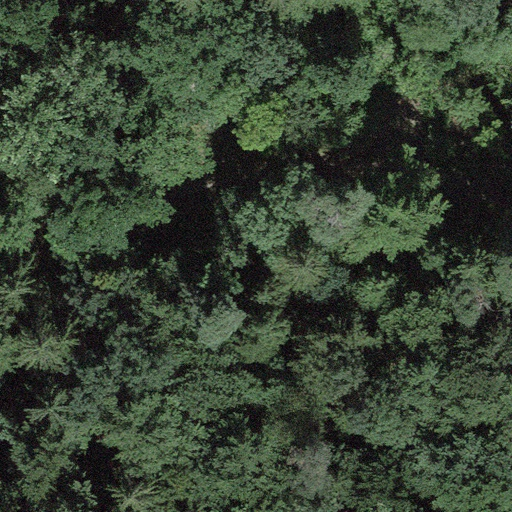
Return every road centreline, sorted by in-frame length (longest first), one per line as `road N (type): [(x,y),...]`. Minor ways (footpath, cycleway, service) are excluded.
road 1 (track): [(511,195),(320,175),(195,199),(0,257)]
road 2 (track): [(261,187),(135,0)]
